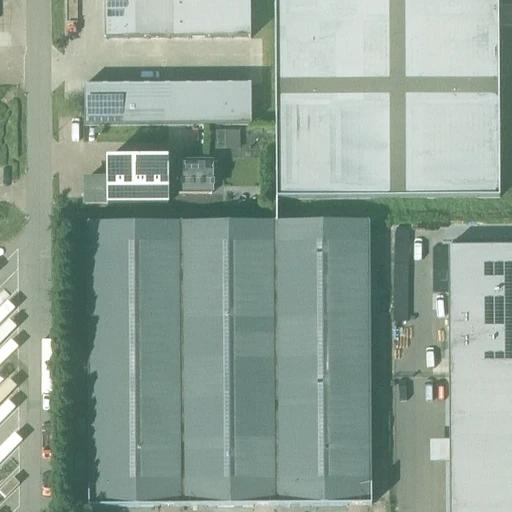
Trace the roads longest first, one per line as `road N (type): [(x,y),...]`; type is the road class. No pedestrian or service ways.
road 1 (unclassified): [(42,511),(41,225)]
road 2 (unknown): [(416,511),(411,257)]
road 3 (unclassified): [(41,225),(39,0)]
